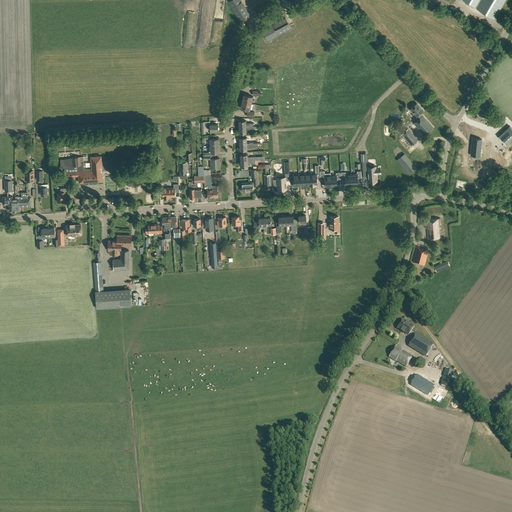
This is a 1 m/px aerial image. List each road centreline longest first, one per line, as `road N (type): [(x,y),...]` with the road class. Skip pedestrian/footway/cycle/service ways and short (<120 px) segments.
road 1 (unclassified): [(298,511),(341,380),(405,269),(414,195)]
road 2 (unclassified): [(232,205),(229,116),(252,28),(303,0)]
road 3 (unclassified): [(0,218),(232,205)]
road 4 (unclassified): [(232,205),(414,195)]
road 5 (unclassified): [(458,122),(339,0)]
